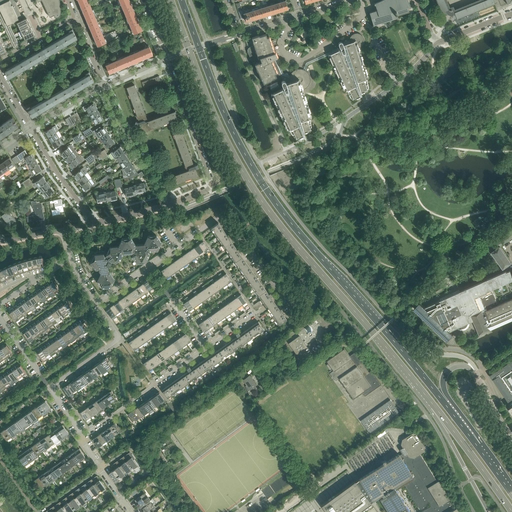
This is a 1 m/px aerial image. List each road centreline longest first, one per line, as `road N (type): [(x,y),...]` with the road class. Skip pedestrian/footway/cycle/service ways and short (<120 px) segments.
road 1 (primary): [(170,0),(218,122),(261,201),(426,400)]
road 2 (primary): [(387,332),(251,166),(182,0)]
road 3 (residential): [(95,303),(223,214),(281,294)]
road 4 (residential): [(267,160),(387,90),(438,41)]
road 5 (residential): [(83,435),(49,387),(117,339),(95,303)]
road 6 (residential): [(172,202),(212,185),(166,60)]
road 7 (residential): [(83,435),(206,347)]
road 8 (primary): [(478,445),(387,332)]
road 9 (primary): [(426,400),(511,511)]
road 10 (residential): [(172,202),(102,86)]
road 11 (residential): [(146,444),(250,364)]
road 12 (primary): [(426,400),(488,511)]
road 13 (primary): [(478,445),(443,379),(458,365),(479,378)]
